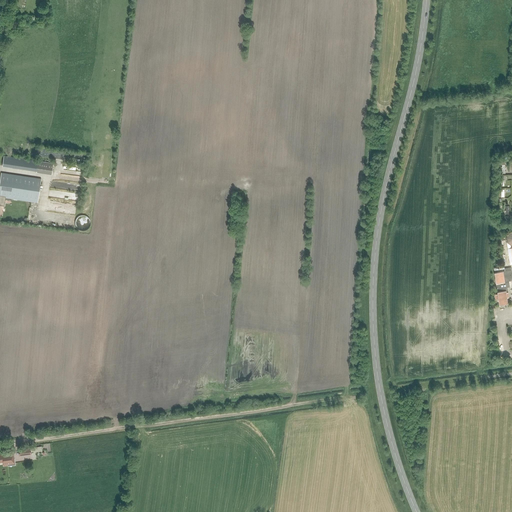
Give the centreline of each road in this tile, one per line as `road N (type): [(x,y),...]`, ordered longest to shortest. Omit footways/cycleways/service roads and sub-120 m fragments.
road 1 (primary): [(416,511),(385,412),(372,300),(382,199),(426,0)]
road 2 (track): [(26,441),(349,396)]
